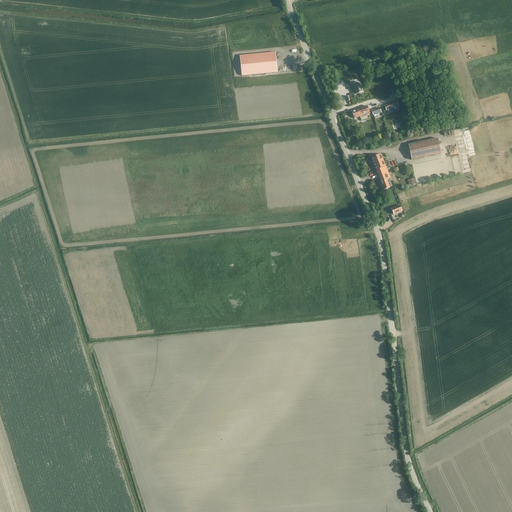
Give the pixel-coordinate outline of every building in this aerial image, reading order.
[(241,76),(277,72),(275,52),(240,56),(241,76)] [(358,83),(352,85),(356,94),(362,92),(358,83)] [(396,101),(384,105),(386,110),(392,108),(391,106),(397,104),(396,101)] [(360,118),(370,114),(367,106),(351,112),(354,118),(359,116),(360,118)] [(371,110),(373,115),(381,112),(379,107),(371,110)] [(411,160),(441,154),(437,139),(408,145),(411,160)] [(381,154),(376,156),(371,158),(376,170),(384,190),(390,187),(386,179),(390,178),(385,166),(386,166),(381,154)] [(399,205),(391,208),(393,215),(402,211),(399,205)]
